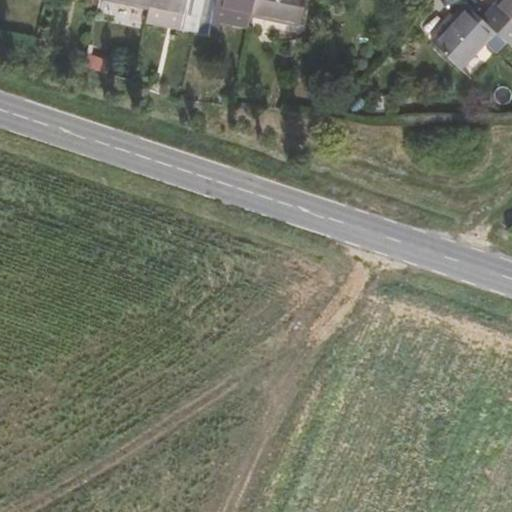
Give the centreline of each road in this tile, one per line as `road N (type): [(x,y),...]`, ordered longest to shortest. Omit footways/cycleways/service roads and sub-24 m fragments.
road 1 (track): [(511,214),(24,511)]
road 2 (secondary): [(0,110),(511,280)]
